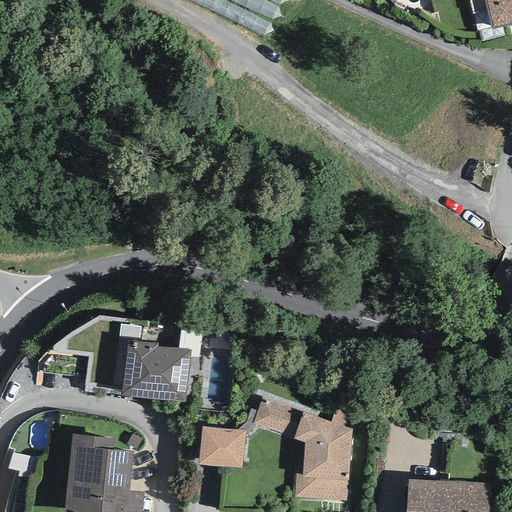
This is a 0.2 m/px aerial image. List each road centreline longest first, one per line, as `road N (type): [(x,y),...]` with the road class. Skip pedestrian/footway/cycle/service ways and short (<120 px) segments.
road 1 (tertiary): [(511,272),(487,309),(439,328),(386,324),(168,265),(70,286),(35,309)]
road 2 (residential): [(0,438),(12,417),(47,400),(138,414),(165,445),(166,511)]
